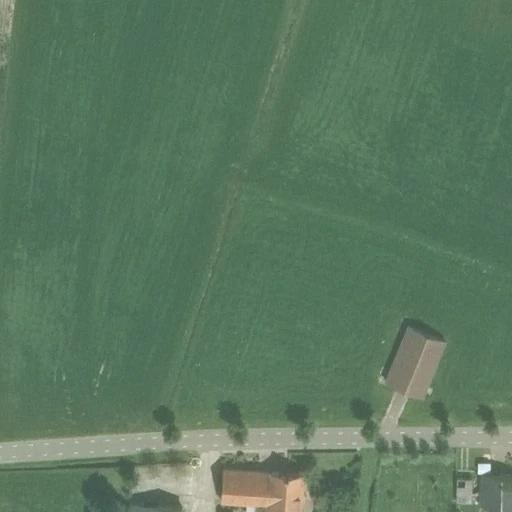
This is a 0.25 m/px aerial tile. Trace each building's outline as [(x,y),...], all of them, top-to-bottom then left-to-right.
[(384,382),(423,397),(447,340),(407,324),(384,382)] [(477,473),(480,473),(490,473),(490,463),(478,463),(477,473)] [(221,501),(257,504),(267,504),(270,471),(223,467),(221,501)] [(267,504),(257,504),(255,511),(302,511),(305,473),(270,471),(267,504)] [(479,506),(496,507),(511,507),(511,473),(490,473),(480,473),(479,493),(479,506)] [(471,503),(471,492),(472,478),(456,477),(454,502),(471,503)] [(333,511),(352,511),(355,487),(335,486),(333,511)] [(184,511),(185,506),(128,501),(127,511),(184,511)]
